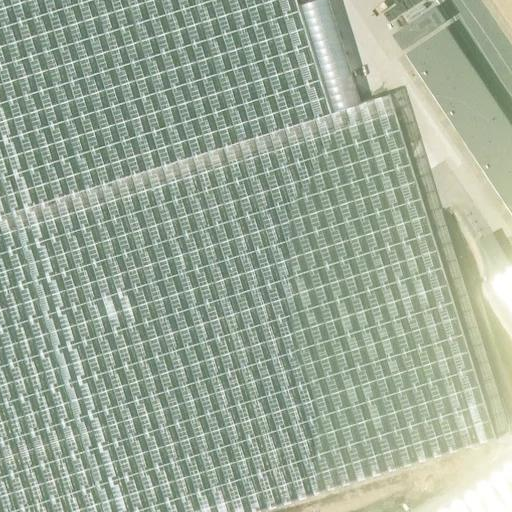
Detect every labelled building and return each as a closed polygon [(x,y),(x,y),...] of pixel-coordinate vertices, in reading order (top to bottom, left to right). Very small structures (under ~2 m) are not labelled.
[(0,0),(0,174),(18,232),(29,228),(92,431),(0,459),(0,511),(265,511),(497,441),(391,97),(329,116),(293,0),(0,0)] [(408,56),(511,212),(511,132),(445,31),(408,56)] [(0,459),(92,431),(29,228),(18,232),(0,174),(0,459)] [(511,273),(495,285),(511,309),(511,273)] [(511,511),(511,466),(443,511),(511,511)]
